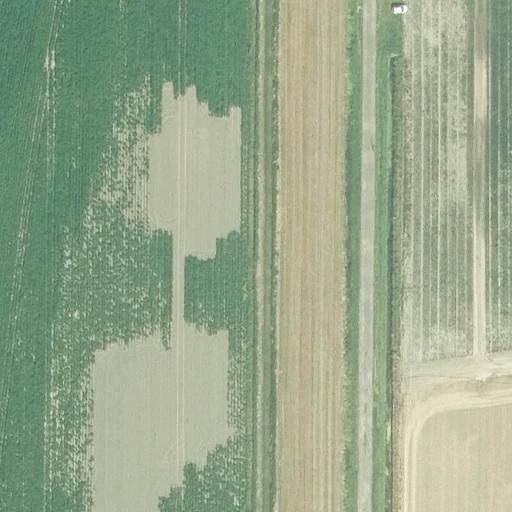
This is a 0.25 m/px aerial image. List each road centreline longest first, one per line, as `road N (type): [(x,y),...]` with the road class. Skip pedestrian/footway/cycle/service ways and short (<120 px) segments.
road 1 (track): [(365,511),(369,0)]
road 2 (track): [(272,0),(269,511)]
